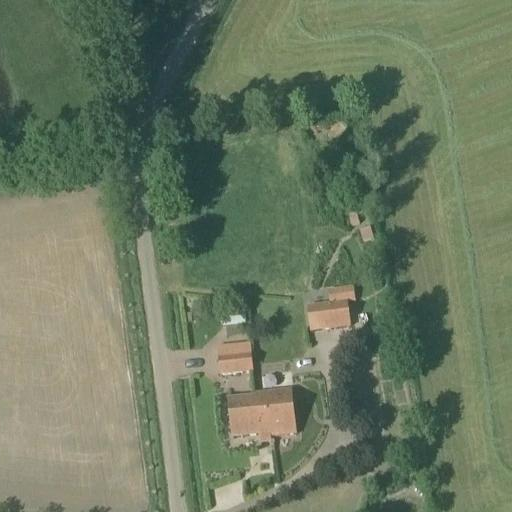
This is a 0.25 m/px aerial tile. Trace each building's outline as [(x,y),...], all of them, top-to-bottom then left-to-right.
[(371,243),(382,242),(380,228),(369,229),(371,243)] [(310,335),(351,330),(348,304),(355,303),(353,289),(328,292),(329,305),(306,308),(310,335)] [(221,330),(247,327),(245,313),(220,315),(221,330)] [(219,379),(253,375),(250,345),(216,349),(217,359),(219,379)] [(259,440),(296,436),(292,392),(255,396),(255,399),(227,402),(231,440),(259,437),(259,440)] [(245,479),(214,490),(221,511),(233,511),(254,505),(245,479)]
